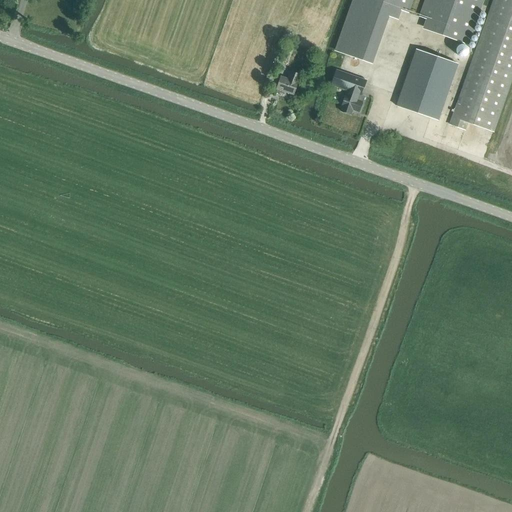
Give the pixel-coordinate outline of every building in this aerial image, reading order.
[(357,0),(337,58),(371,69),(394,3),(411,9),(414,0),(357,0)] [(440,19),(436,28),(470,40),(484,0),(427,0),(423,13),(440,19)] [(465,131),(468,123),(494,133),(511,80),(511,0),(493,0),(450,125),(465,131)] [(397,106),(438,121),(458,65),(416,50),(407,75),(397,106)] [(362,95),(367,81),(337,70),(331,85),(347,91),(342,107),(343,107),(341,112),(352,115),(353,111),(360,113),(365,96),(362,95)] [(277,90),(294,96),(301,75),(296,73),(290,71),(288,78),(281,76),(277,90)]
